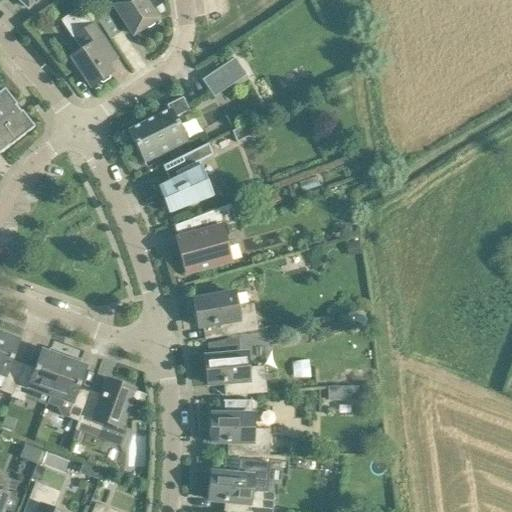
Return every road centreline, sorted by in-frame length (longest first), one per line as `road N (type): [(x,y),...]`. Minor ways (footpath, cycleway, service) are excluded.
road 1 (residential): [(160,349),(123,215),(76,132)]
road 2 (residential): [(76,132),(176,57),(184,37),(181,0)]
road 3 (residential): [(160,349),(0,296)]
road 4 (residential): [(168,511),(172,425),(160,349)]
road 5 (residential): [(76,132),(0,36)]
